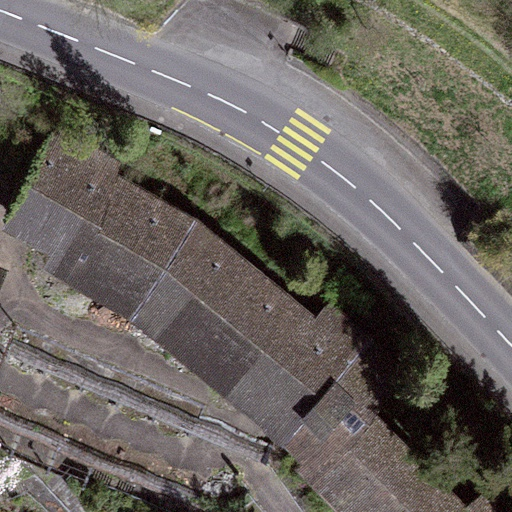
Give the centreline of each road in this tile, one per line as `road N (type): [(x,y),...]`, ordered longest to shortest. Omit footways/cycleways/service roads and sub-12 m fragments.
road 1 (primary): [(511,338),(377,198),(292,136),(199,86),(0,6)]
road 2 (track): [(511,72),(404,0)]
